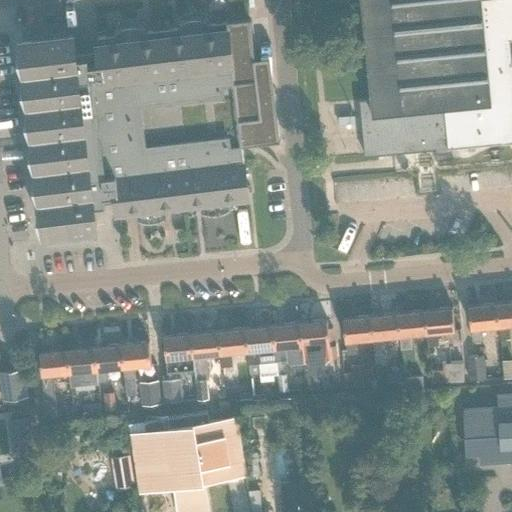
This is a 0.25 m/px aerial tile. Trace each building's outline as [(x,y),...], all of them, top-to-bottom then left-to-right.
[(511,0),(361,0),(362,4),(350,5),(353,36),(365,35),(372,98),(359,100),(365,156),(379,154),(378,151),(393,149),(393,153),(409,151),(409,150),(435,148),(435,153),(451,152),(451,147),(511,141),(511,64),(509,39),(511,39),(511,0)] [(22,39),(45,233),(96,227),(94,204),(117,201),(119,217),(138,214),(138,220),(142,221),(146,222),(150,222),(155,222),(160,221),(164,219),(168,216),(167,211),(201,207),(202,212),(207,214),(212,215),(216,215),(219,214),(224,213),(227,211),(231,209),(230,203),(249,201),(242,147),(280,142),(277,115),(262,117),(250,19),(209,24),(208,19),(204,17),(201,17),(196,16),(193,17),(190,17),(186,18),(183,19),(179,22),(179,28),(145,32),(145,27),(144,27),(141,26),(136,25),(131,25),(127,25),(124,26),(121,28),(118,29),(115,31),(116,36),(97,38),(99,53),(75,56),(73,33),(22,39)] [(511,300),(497,302),(499,325),(501,340),(511,339),(509,325),(511,324),(511,300)] [(497,302),(469,305),(472,328),(473,341),(483,340),(482,327),(499,325),(497,302)] [(438,345),(437,331),(454,329),(452,307),(424,310),(426,332),(427,332),(428,346),(438,345)] [(401,349),(404,348),(404,359),(412,358),(412,348),(410,334),(426,332),(424,310),(396,312),(399,335),(400,335),(401,349)] [(375,362),(385,361),(383,337),(399,335),(396,312),(370,315),(372,338),(374,351),(375,362)] [(346,340),(348,354),(357,353),(355,340),(372,338),(370,315),(342,318),(344,340),(346,340)] [(336,344),(329,345),(327,319),(300,322),(304,362),(307,389),(319,387),(317,360),(337,358),(336,344)] [(287,360),(291,363),(304,362),(300,322),(273,325),(276,361),(287,360)] [(273,325),(246,327),(248,350),(251,373),(260,372),(260,376),(278,375),(273,325)] [(232,365),(231,352),(248,350),(246,327),(219,330),(221,353),(223,366),(232,365)] [(210,367),(209,354),(221,353),(219,330),(192,333),(194,356),(198,399),(210,398),(207,377),(209,377),(210,367)] [(168,359),(169,371),(179,370),(177,357),(194,356),(192,333),(164,335),(167,359),(168,359)] [(127,395),(137,394),(134,365),(151,364),(149,341),(122,343),(124,366),(127,395)] [(107,368),(124,366),(122,343),(94,346),(99,382),(109,381),(107,368)] [(71,385),(82,384),(99,382),(94,346),(68,349),(70,371),(71,385)] [(47,414),(57,413),(53,373),(70,371),(68,349),(40,351),(42,374),(43,374),(45,387),(47,414)] [(469,380),(487,379),(484,353),(467,355),(469,380)] [(511,359),(502,361),(504,378),(511,377),(511,359)] [(432,369),(433,383),(465,381),(464,362),(442,363),(443,369),(432,369)] [(347,373),(344,373),(345,387),(370,385),(368,363),(356,364),(350,364),(351,373),(347,373)] [(0,371),(4,399),(21,397),(29,396),(25,368),(0,371)] [(403,371),(386,373),(388,390),(405,389),(403,371)] [(278,374),(280,390),(288,390),(287,373),(278,374)] [(422,377),(405,379),(406,391),(423,389),(422,377)] [(163,380),(165,402),(183,400),(181,379),(163,380)] [(142,384),(143,405),(161,403),(159,382),(142,384)] [(241,403),(253,401),(253,398),(252,392),(240,393),(241,403)] [(115,409),(114,393),(103,394),(105,410),(115,409)] [(511,394),(499,395),(500,408),(464,409),(467,454),(501,452),(502,454),(504,456),(511,455),(511,394)] [(29,396),(21,397),(23,408),(32,407),(31,396),(29,396)] [(253,398),(253,401),(253,405),(267,403),(266,397),(253,398)] [(100,401),(83,403),(85,417),(102,415),(100,401)] [(147,431),(132,433),(141,490),(176,485),(179,511),(209,511),(204,480),(246,473),(242,453),(236,417),(210,421),(208,411),(145,421),(147,431)] [(27,417),(8,420),(13,449),(32,446),(27,417)] [(34,446),(14,451),(17,466),(37,462),(34,446)] [(130,453),(112,456),(116,486),(135,483),(130,453)] [(369,488),(409,482),(404,455),(365,461),(369,488)] [(61,482),(63,458),(52,457),(50,481),(61,482)] [(302,511),(300,481),(280,483),(282,500),(280,500),(281,511),(302,511)] [(352,511),(375,511),(375,499),(352,500),(352,511)]
